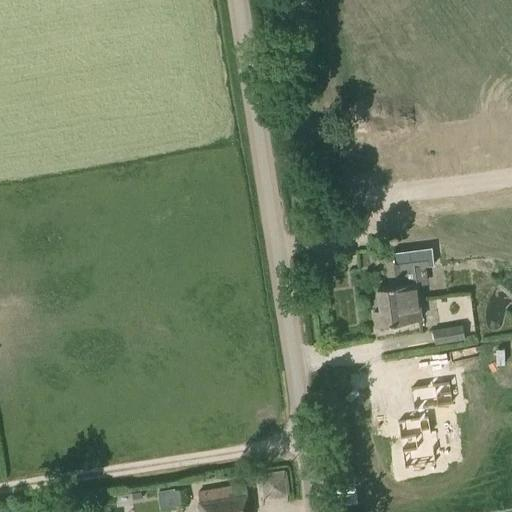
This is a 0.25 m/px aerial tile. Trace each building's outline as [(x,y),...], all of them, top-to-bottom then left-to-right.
[(511,0),(417,0),(423,47),(391,51),(385,0),(332,0),(355,183),(411,177),(399,77),(429,74),(441,170),(509,162),(495,42),(511,40),(511,0)] [(504,250),(499,210),(439,218),(444,258),(504,250)] [(382,307),(376,308),(379,324),(397,322),(397,324),(408,322),(408,320),(423,319),(418,283),(427,282),(425,265),(432,264),(431,250),(394,253),(387,254),(391,285),(379,287),(382,307)] [(464,324),(435,329),(438,343),(467,338),(464,324)] [(199,511),(247,511),(244,484),(197,490),(199,511)] [(184,485),(170,487),(172,504),(186,502),(184,485)]
